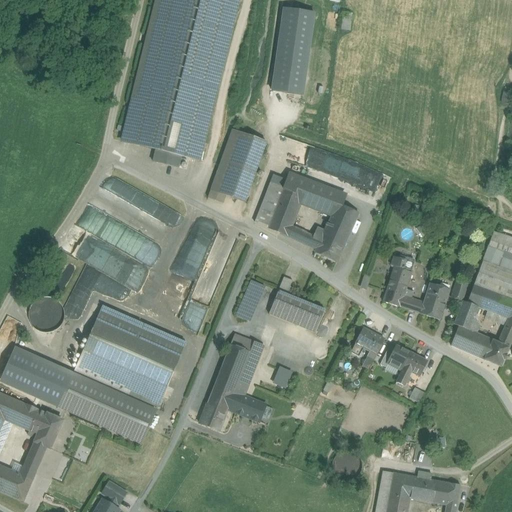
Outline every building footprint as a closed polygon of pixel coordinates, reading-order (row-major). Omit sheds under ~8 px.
[(157,0),(123,142),(155,150),(181,157),(198,161),(237,0),(157,0)] [(341,13),(340,30),(349,31),(350,14),(341,13)] [(232,132),(208,199),(223,204),(225,196),(245,203),(266,144),(266,143),(232,132)] [(179,168),(181,157),(155,150),(153,162),(179,168)] [(285,183),(282,190),(302,199),(300,205),(331,217),(337,204),(340,205),(344,194),(288,175),(285,183)] [(150,221),(160,202),(113,177),(105,190),(101,188),(93,204),(134,226),(136,221),(145,226),(149,220),(150,221)] [(267,228),(282,190),(285,183),(272,179),(255,223),(267,228)] [(282,190),(267,228),(303,244),(307,234),(291,227),(300,205),(302,199),(282,190)] [(322,238),(343,247),(358,213),(340,205),(337,204),(331,217),(324,232),(324,233),(322,238)] [(317,229),(313,237),(320,240),(321,240),(322,238),(324,233),(324,232),(317,229)] [(510,253),(511,253),(511,238),(494,233),(484,262),(506,271),(509,265),(502,262),(506,252),(510,254),(510,253)] [(307,234),(303,244),(309,247),(313,237),(307,234)] [(313,237),(309,247),(316,250),(320,240),(313,237)] [(343,247),(322,238),(321,240),(320,240),(316,250),(315,253),(337,263),(343,247)] [(509,265),(506,271),(510,272),(511,267),(511,253),(510,253),(510,254),(506,252),(502,262),(509,265)] [(506,271),(484,262),(475,286),(511,299),(511,273),(510,272),(506,271)] [(395,266),(383,302),(384,303),(408,311),(414,293),(405,290),(411,272),(396,267),(395,266)] [(66,313),(79,319),(98,275),(85,269),(76,289),(77,289),(66,313)] [(366,290),(369,277),(363,275),(360,288),(366,290)] [(293,282),(284,279),(279,292),(287,295),(290,288),(290,289),(293,282)] [(451,298),(461,302),(468,284),(457,280),(451,298)] [(262,287),(251,281),(239,309),(240,309),(237,316),(247,321),(262,287)] [(450,291),(430,285),(420,315),(440,321),(450,291)] [(509,319),(511,320),(511,299),(475,286),(468,304),(479,308),(479,310),(487,313),(508,321),(509,319)] [(295,291),(290,289),(290,288),(287,295),(293,297),(295,291)] [(325,311),(279,292),(269,315),(316,334),(325,311)] [(59,302),(55,299),(50,298),(45,298),(40,299),(36,301),(32,305),(30,309),(29,314),(29,319),(31,323),(33,328),(37,331),(42,333),(46,334),(51,333),(56,331),(60,328),(63,324),(65,320),(65,315),(64,310),(62,306),(59,302)] [(479,310),(479,308),(468,304),(463,302),(454,325),(459,328),(459,326),(468,330),(471,323),(473,324),(479,310)] [(103,308),(75,371),(158,408),(185,345),(103,308)] [(506,326),(508,321),(487,313),(485,318),(506,326)] [(468,354),(476,334),(468,330),(459,326),(459,328),(452,347),(468,354)] [(378,338),(362,330),(354,346),(370,353),(378,338)] [(511,334),(504,331),(501,337),(511,342),(511,334)] [(493,341),(476,334),(468,354),(484,361),(493,341)] [(241,350),(245,339),(235,336),(231,346),(241,350)] [(511,343),(511,342),(501,337),(498,343),(510,348),(511,343)] [(245,339),(241,350),(250,354),(255,343),(245,339)] [(498,343),(493,341),(484,361),(501,368),(510,348),(498,343)] [(255,343),(250,354),(241,377),(234,395),(245,399),(265,347),(255,343)] [(222,369),(241,377),(250,354),(241,350),(231,346),(222,369)] [(401,372),(410,354),(396,347),(387,365),(401,372)] [(401,372),(396,382),(405,386),(412,373),(420,377),(427,362),(410,354),(401,372)] [(0,380),(30,394),(46,401),(49,403),(55,390),(20,374),(20,373),(0,364),(0,380)] [(282,366),(276,366),(270,367),(265,371),(263,377),(263,383),(265,389),(270,393),(275,395),(281,394),(287,391),(290,386),(292,380),(291,374),(287,369),(282,366)] [(234,395),(241,377),(222,369),(208,406),(227,413),(228,411),(234,395)] [(156,411),(74,375),(59,408),(141,444),(156,411)] [(408,398),(419,404),(424,393),(413,388),(408,398)] [(38,411),(42,413),(45,407),(43,406),(46,401),(30,394),(25,406),(0,395),(0,418),(3,420),(13,424),(30,431),(38,411)] [(234,395),(228,411),(260,424),(266,407),(245,399),(234,395)] [(208,406),(200,425),(220,432),(227,413),(208,406)] [(37,440),(48,415),(42,413),(38,411),(30,431),(28,436),(37,440)] [(47,449),(50,450),(63,421),(48,414),(48,415),(37,440),(35,444),(47,449)] [(0,455),(13,424),(3,420),(0,426),(0,455)] [(47,449),(35,444),(24,468),(36,474),(47,449)] [(333,464),(333,471),(337,478),(343,482),(351,482),(357,478),(361,471),(361,463),(357,457),(351,453),(343,453),(336,457),(333,464)] [(33,481),(21,477),(0,467),(0,492),(24,502),(33,481)] [(36,474),(24,468),(21,477),(33,481),(36,474)] [(386,511),(390,496),(394,475),(383,473),(375,511),(386,511)] [(418,479),(431,481),(432,476),(419,473),(418,479)] [(415,479),(394,475),(390,496),(411,500),(414,487),(415,479)] [(418,479),(415,479),(414,487),(411,500),(433,504),(437,483),(431,481),(418,479)] [(461,487),(437,483),(433,504),(447,507),(458,509),(461,487)] [(408,511),(411,500),(390,496),(386,511),(408,511)] [(91,511),(117,511),(119,510),(101,498),(91,511)]
